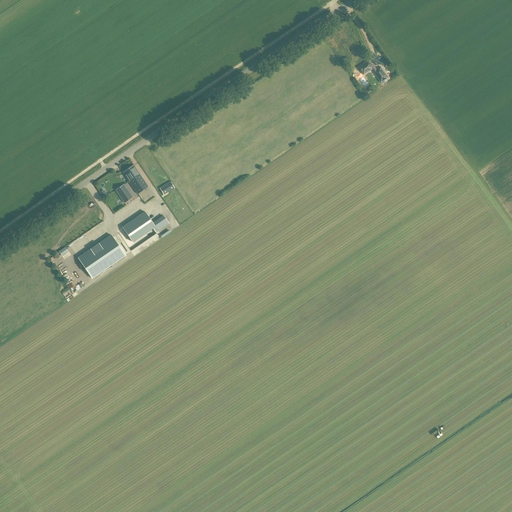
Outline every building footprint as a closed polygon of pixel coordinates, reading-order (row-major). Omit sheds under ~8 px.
[(381,83),(388,78),(381,66),(376,69),(370,60),(358,67),(360,71),(361,71),(364,75),(372,70),(381,83)] [(137,194),(148,187),(133,165),(123,172),(137,194)] [(164,195),(174,188),(170,181),(159,188),(164,195)] [(115,190),(124,203),(132,197),(123,184),(115,190)] [(123,201),(119,204),(120,206),(125,203),(126,205),(136,198),(135,196),(124,203),(123,201)] [(134,218),(122,227),(133,243),(156,228),(144,212),(134,218)] [(145,241),(149,246),(160,238),(157,233),(145,241)] [(96,275),(125,255),(111,235),(82,255),(96,275)] [(68,252),(65,247),(59,251),(62,256),(68,252)]
